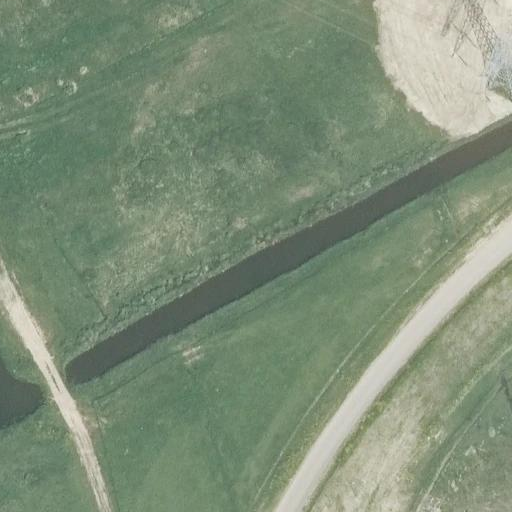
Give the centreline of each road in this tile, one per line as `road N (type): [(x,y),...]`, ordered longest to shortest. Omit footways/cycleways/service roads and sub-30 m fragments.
road 1 (unclassified): [(511,286),(417,382),(327,511)]
road 2 (unclassified): [(360,511),(407,434),(511,322)]
